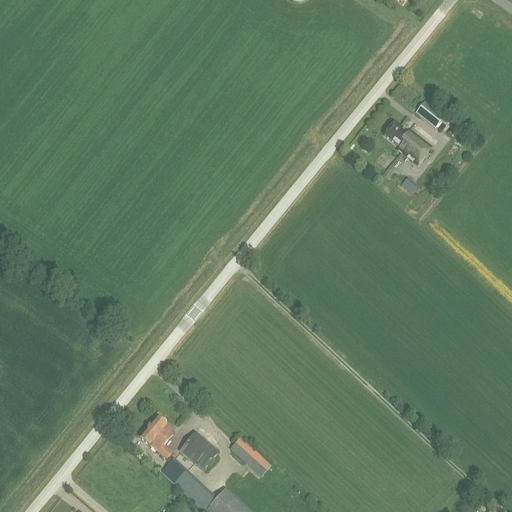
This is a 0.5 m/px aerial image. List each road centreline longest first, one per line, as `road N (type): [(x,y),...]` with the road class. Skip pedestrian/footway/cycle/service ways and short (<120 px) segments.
road 1 (tertiary): [(33,511),(452,0)]
road 2 (unknown): [(242,255),(471,482)]
